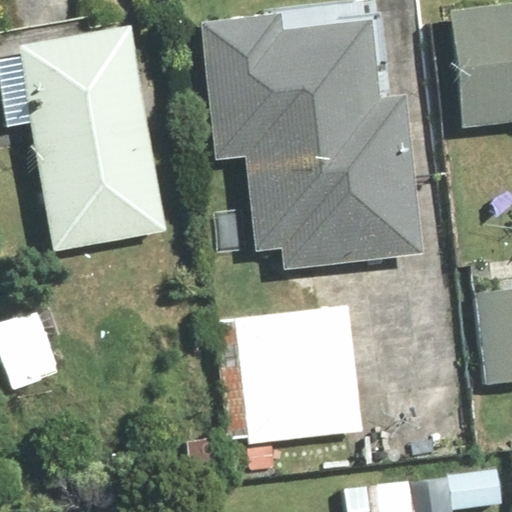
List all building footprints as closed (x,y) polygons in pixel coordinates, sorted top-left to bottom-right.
[(511,0),(505,0),(506,3),(421,14),(436,130),(511,120),(511,121),(511,0)] [(123,94),(109,14),(0,33),(0,127),(12,126),(35,253),(148,233),(130,133),(139,132),(132,92),(123,94)] [(253,22),(184,26),(191,159),(227,157),(233,255),(265,253),(265,266),(402,259),(393,96),(353,98),(349,24),(253,29),(253,22)] [(511,296),(464,293),(458,381),(511,384),(511,296)] [(344,436),(334,307),(202,317),(212,446),(344,436)]
